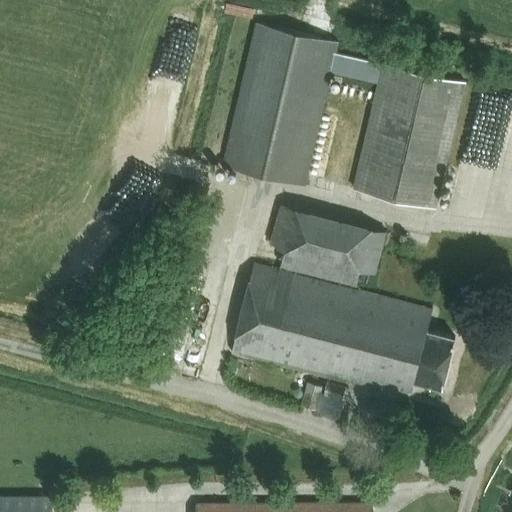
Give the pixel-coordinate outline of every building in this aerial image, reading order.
[(382,63),(338,53),(340,41),(254,21),(221,166),(307,186),(333,73),(377,83),(352,188),(437,208),(467,81),(383,61),(382,63)] [(377,274),(388,231),(280,203),(270,243),(285,247),(280,267),(356,286),(361,270),(377,274)] [(432,310),(254,263),(231,352),(347,382),(348,379),(382,388),(383,384),(411,391),(414,379),(443,386),(455,337),(427,329),(432,310)] [(323,385),(308,380),(302,404),(317,408),(323,385)] [(346,385),(328,380),(324,394),(343,399),(346,385)] [(0,511),(51,511),(52,496),(0,496),(0,511)] [(373,511),(374,502),(196,503),(195,511),(373,511)]
